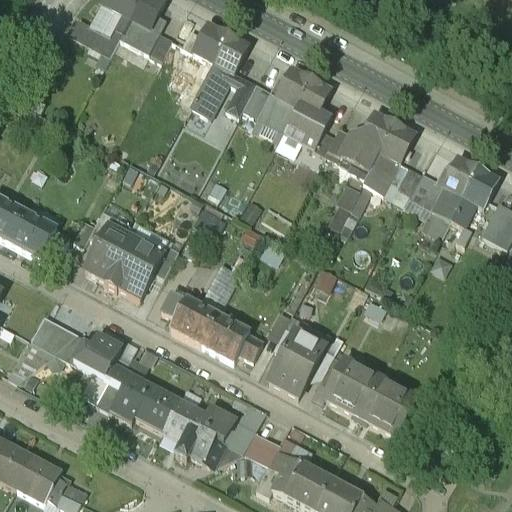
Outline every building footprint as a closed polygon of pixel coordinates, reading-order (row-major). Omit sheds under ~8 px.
[(117,0),(117,2),(112,0),(105,0),(105,3),(103,2),(98,11),(120,23),(109,44),(97,37),(87,54),(109,65),(122,41),(143,0),(117,0)] [(164,11),(144,0),(143,0),(122,41),(130,45),(137,32),(149,38),(164,11)] [(97,37),(78,27),(68,44),(87,54),(97,37)] [(205,67),(197,80),(205,84),(205,85),(227,45),(207,34),(193,60),(205,67)] [(227,45),(205,85),(205,84),(192,108),(194,110),(190,116),(210,127),(235,81),(234,80),(248,55),(227,45)] [(290,78),(275,106),(287,112),(281,125),(268,118),(262,128),(283,139),(310,89),(290,78)] [(187,81),(177,100),(192,108),(205,84),(197,80),(195,85),(187,81)] [(242,85),(224,118),(237,125),(255,92),(242,85)] [(283,139),(282,143),(314,160),(325,140),(332,128),(320,121),(331,100),(310,89),(283,139)] [(44,110),(25,100),(19,111),(38,120),(44,110)] [(374,123),(360,149),(351,145),(337,171),(336,173),(364,188),(380,161),(394,134),(375,124),(374,123)] [(414,145),(394,134),(380,161),(400,172),(414,145)] [(334,146),(325,164),(337,171),(351,145),(339,138),(334,146)] [(325,140),(314,160),(324,166),(334,146),(325,140)] [(400,172),(380,161),(364,188),(362,193),(383,203),(400,172)] [(477,179),(457,168),(442,195),(454,202),(447,215),(455,220),(477,179)] [(421,183),(409,177),(398,198),(410,204),(421,183)] [(477,179),(455,220),(463,224),(470,211),(483,217),(497,190),(477,179)] [(23,221),(0,208),(0,247),(7,251),(23,221)] [(511,245),(511,219),(498,212),(481,244),(506,257),(511,245)] [(224,227),(203,216),(194,232),(215,243),(224,227)] [(94,234),(88,246),(98,252),(108,234),(109,234),(113,226),(102,220),(94,234)] [(55,238),(23,221),(7,251),(39,268),(45,258),(54,240),(55,238)] [(83,229),(72,250),(83,256),(88,246),(94,234),(83,229)] [(109,234),(108,234),(98,252),(84,279),(105,290),(104,293),(116,299),(117,296),(139,308),(153,281),(162,263),(161,263),(109,234)] [(69,247),(54,240),(45,258),(59,266),(69,247)] [(166,254),(161,263),(162,263),(153,281),(163,287),(177,260),(166,254)] [(231,297),(213,287),(203,304),(222,314),(231,297)] [(511,300),(503,295),(493,316),(504,322),(509,313),(508,312),(511,304),(511,300)] [(170,301),(160,320),(173,328),(183,308),(170,301)] [(217,324),(184,306),(173,328),(168,337),(200,354),(217,324)] [(217,324),(200,354),(232,371),(237,362),(247,343),(248,340),(217,324)] [(284,336),(272,357),(282,362),(293,341),(284,336)] [(282,362),(267,390),(297,406),(311,380),(322,358),(323,357),(293,341),(282,362)] [(76,343),(54,361),(72,371),(73,370),(72,370),(81,353),(89,357),(92,352),(76,343)] [(247,343),(237,362),(252,370),(262,350),(247,343)] [(121,357),(97,344),(92,352),(89,357),(81,353),(72,370),(73,370),(92,381),(103,388),(116,365),(121,357)] [(29,348),(12,377),(24,385),(54,362),(29,348)] [(333,364),(322,358),(311,380),(322,386),(333,364)] [(322,386),(320,389),(330,394),(343,370),(333,364),(322,386)] [(116,365),(103,388),(117,395),(129,373),(116,365)] [(136,370),(129,373),(117,395),(120,397),(172,425),(179,410),(139,389),(146,376),(136,370)] [(379,389),(343,370),(330,394),(323,406),(359,426),(379,389)] [(103,388),(93,406),(110,416),(120,397),(117,395),(103,388)] [(379,389),(359,426),(394,444),(401,432),(414,407),(379,389)] [(172,425),(120,397),(110,416),(118,420),(120,418),(163,441),(172,425)] [(414,407),(401,432),(412,438),(425,413),(414,407)] [(210,417),(207,424),(180,409),(179,410),(172,425),(222,452),(234,430),(210,417)] [(222,452),(172,425),(163,441),(182,451),(175,463),(186,469),(189,463),(201,469),(202,469),(231,456),(222,452)] [(254,440),(234,430),(222,452),(231,456),(242,462),(254,440)] [(279,455),(254,442),(243,463),(267,475),(275,459),(276,460),(279,455)] [(32,466),(0,449),(0,468),(23,481),(32,466)] [(231,456),(202,469),(201,469),(202,470),(206,472),(210,478),(243,463),(242,462),(231,456)] [(276,460),(275,459),(267,475),(279,482),(323,505),(331,489),(276,460)] [(60,481),(32,466),(23,481),(70,506),(81,511),(86,500),(58,486),(60,481)] [(23,481),(0,468),(0,488),(15,497),(23,481)] [(70,506),(23,481),(15,497),(44,511),(47,508),(54,511),(80,511),(81,511),(70,506)] [(319,511),(323,505),(279,482),(271,498),(297,511),(319,511)] [(372,511),(331,489),(323,505),(335,511),(372,511)]
